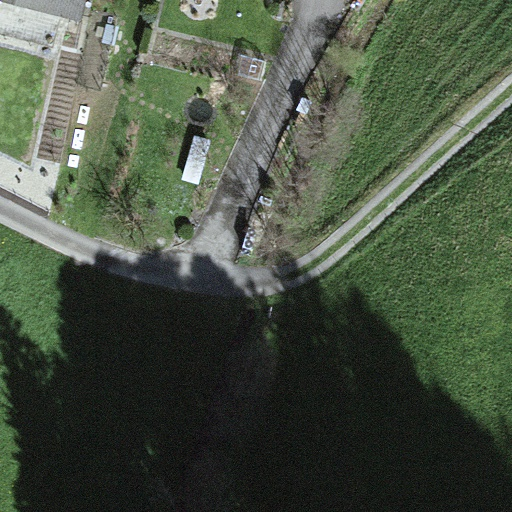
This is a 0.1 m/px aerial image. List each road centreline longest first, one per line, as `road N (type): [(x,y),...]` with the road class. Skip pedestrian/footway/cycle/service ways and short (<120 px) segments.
road 1 (track): [(0,207),(138,267),(245,283),(287,277),(339,243),(511,88)]
road 2 (track): [(324,0),(196,277)]
